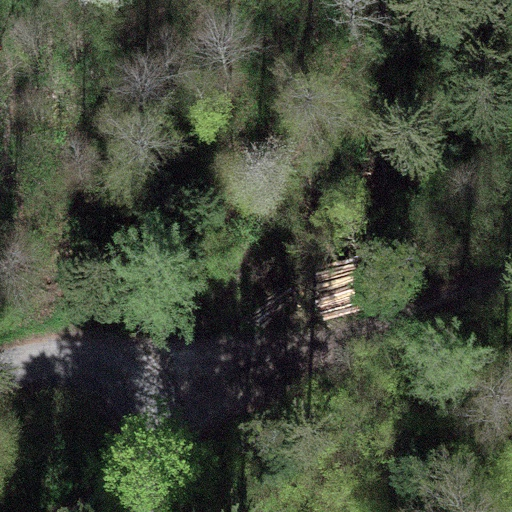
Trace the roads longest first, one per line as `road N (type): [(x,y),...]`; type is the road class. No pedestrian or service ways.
road 1 (unclassified): [(101,511),(138,489),(172,447),(189,415),(183,382),(152,358),(111,352),(0,367)]
road 2 (track): [(511,269),(384,330),(183,382)]
